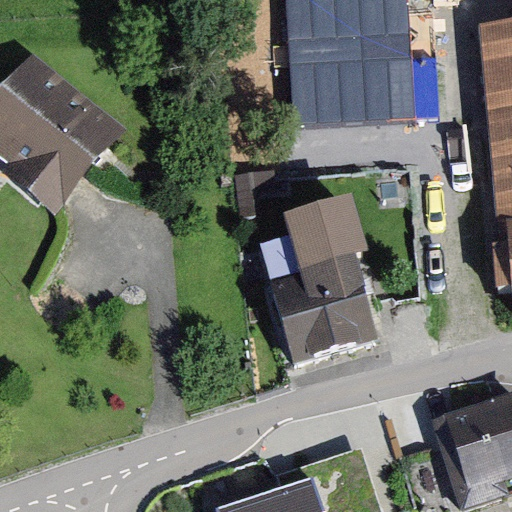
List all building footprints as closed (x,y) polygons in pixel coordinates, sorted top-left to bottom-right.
[(287,0),(293,76),(440,65),(435,0),(287,0)] [(511,33),(491,35),(507,236),(511,235),(511,253),(503,254),(507,293),(511,292),(511,33)] [(42,59),(0,109),(0,147),(22,165),(12,177),(63,220),(134,135),(42,59)] [(335,190),(316,195),(319,206),(304,210),(312,241),(346,232),(335,190)] [(326,279),(279,292),(301,371),(388,347),(362,252),(322,264),(326,279)] [(511,400),(442,423),(469,511),(484,511),(511,503),(511,400)] [(305,470),(309,482),(317,511),(378,511),(362,453),(305,470)] [(317,511),(309,482),(217,509),(217,511),(317,511)]
